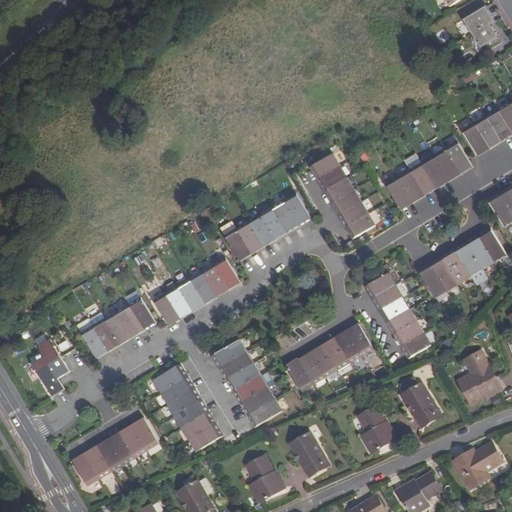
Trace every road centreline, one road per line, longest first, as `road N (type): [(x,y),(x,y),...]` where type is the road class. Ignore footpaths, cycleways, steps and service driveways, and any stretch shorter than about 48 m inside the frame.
road 1 (residential): [(290,511),(511,415)]
road 2 (residential): [(177,336),(246,298),(269,266),(305,247),(339,266)]
road 3 (residential): [(27,435),(68,413),(91,385),(177,336)]
road 4 (residential): [(396,232),(415,255),(472,223),(458,193)]
